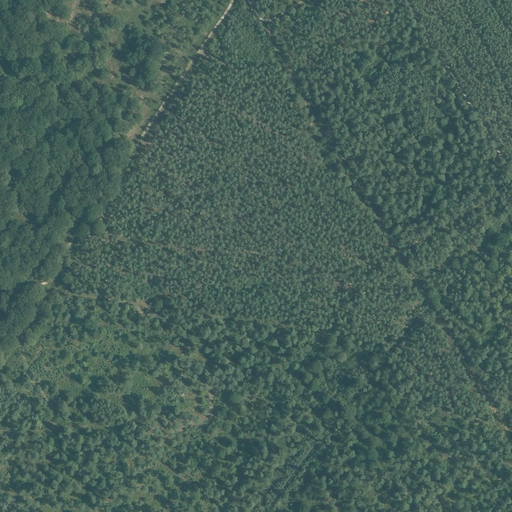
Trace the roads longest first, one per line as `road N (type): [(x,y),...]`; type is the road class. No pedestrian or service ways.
road 1 (track): [(0,290),(52,278),(233,0)]
road 2 (track): [(511,174),(405,0)]
